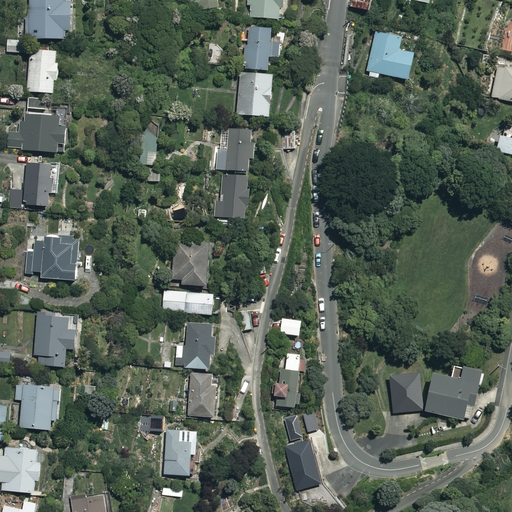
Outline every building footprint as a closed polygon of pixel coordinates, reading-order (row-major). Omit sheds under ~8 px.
[(34,0),(35,18),(30,18),(30,41),(73,41),(73,33),(81,33),(80,5),(73,5),(72,0),(34,0)] [(290,0),(254,0),(252,18),(288,22),(290,0)] [(372,1),(368,0),(355,0),(352,11),(368,15),(372,1)] [(437,0),(402,0),(402,1),(435,10),(437,0)] [(278,31),(253,29),(252,46),(249,46),(247,70),(274,71),(275,59),(284,60),(285,45),(277,44),(278,31)] [(404,41),(377,34),(368,71),(370,78),(379,80),(380,77),(412,85),(419,59),(401,54),(404,41)] [(25,54),(25,41),(10,41),(10,53),(25,54)] [(64,54),(35,52),(32,94),(60,96),(61,84),(65,85),(66,66),(63,66),(64,54)] [(511,71),(499,69),(492,99),(511,103),(511,71)] [(281,78),(244,74),(240,115),(277,119),(281,78)] [(48,99),(31,100),(31,110),(48,110),(48,99)] [(8,150),(63,154),(64,145),(74,146),(75,130),(66,129),(66,119),(30,116),(29,123),(23,123),(22,133),(9,132),(8,150)] [(511,130),(506,129),(504,139),(502,139),(498,154),(511,157),(511,130)] [(264,134),(227,130),(224,151),(220,150),(217,170),(226,171),(256,174),(257,165),(261,166),(264,134)] [(12,189),(11,205),(57,208),(59,167),(30,165),(29,191),(12,189)] [(166,173),(152,171),(150,182),(165,184),(166,173)] [(255,179),(225,176),(223,202),(219,202),(217,217),(255,221),(258,192),(254,191),(255,179)] [(193,218),(191,209),(177,212),(179,221),(193,218)] [(84,241),(36,239),(36,252),(28,252),(28,273),(46,274),(46,280),(83,281),(84,241)] [(218,245),(178,243),(176,281),(187,281),(187,287),(216,288),(218,245)] [(22,292),(2,291),(2,304),(22,304),(22,292)] [(221,296),(166,292),(165,312),(219,316),(221,296)] [(86,317),(42,314),(38,357),(43,357),(42,367),(73,369),(74,350),(84,351),(86,317)] [(309,322),(287,319),(285,335),(308,338),(309,322)] [(221,327),(192,324),(190,347),(180,346),(178,368),(217,371),(218,357),(222,358),(224,341),(220,341),(221,327)] [(0,361),(15,363),(16,349),(0,348),(0,361)] [(307,356),(291,355),(289,370),(284,370),(280,407),(303,410),(307,373),(305,373),(307,356)] [(479,405),(486,373),(459,366),(456,379),(440,375),(439,378),(435,377),(427,409),(432,410),(431,413),(468,421),(472,404),(479,405)] [(225,377),(194,375),(191,417),(222,419),(225,377)] [(426,412),(425,376),(395,377),(396,413),(426,412)] [(68,391),(20,386),(19,401),(26,401),(24,429),(58,432),(58,424),(65,424),(68,391)] [(12,407),(0,405),(0,442),(9,443),(12,407)] [(186,432),(171,431),(168,475),(198,477),(200,444),(185,443),(186,432)] [(326,484),(315,441),(288,447),(299,491),(326,484)] [(45,452),(9,448),(5,491),(41,495),(43,482),(49,483),(51,465),(44,464),(45,452)] [(115,511),(113,494),(76,499),(78,511),(115,511)]
